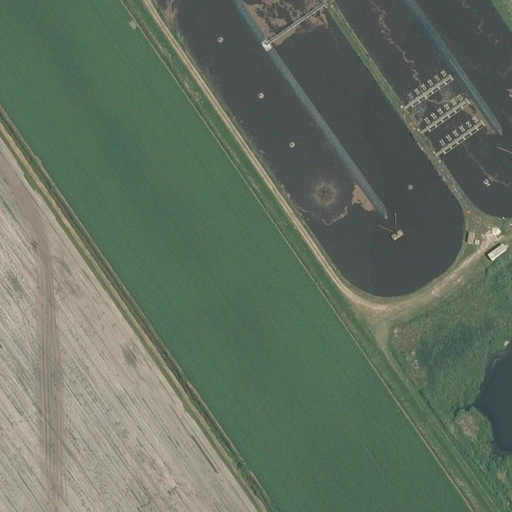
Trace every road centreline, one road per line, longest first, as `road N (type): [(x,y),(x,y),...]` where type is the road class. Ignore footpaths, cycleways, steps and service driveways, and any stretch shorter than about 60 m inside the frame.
road 1 (track): [(511,231),(397,307),(354,300),(146,0)]
road 2 (track): [(323,0),(489,241)]
road 3 (track): [(354,300),(496,511)]
